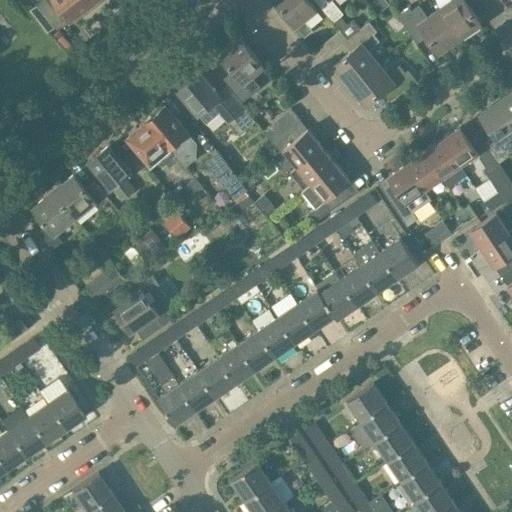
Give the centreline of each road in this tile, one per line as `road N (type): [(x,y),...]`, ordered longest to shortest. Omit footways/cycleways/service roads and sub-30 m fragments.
road 1 (residential): [(511,365),(458,296),(179,473)]
road 2 (residential): [(511,45),(385,132),(368,135),(353,128),(251,0)]
road 3 (residential): [(0,164),(199,0)]
road 4 (residential): [(139,414),(0,211)]
road 5 (residential): [(1,511),(139,414)]
